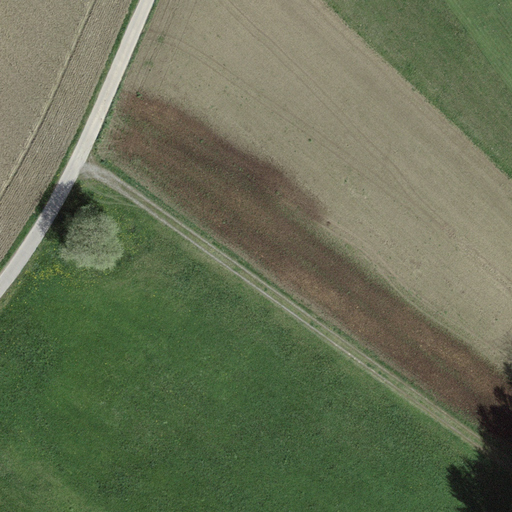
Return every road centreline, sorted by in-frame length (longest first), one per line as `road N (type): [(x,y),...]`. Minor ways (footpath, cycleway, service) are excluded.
road 1 (track): [(77,167),(511,459)]
road 2 (track): [(147,0),(77,167),(0,284)]
